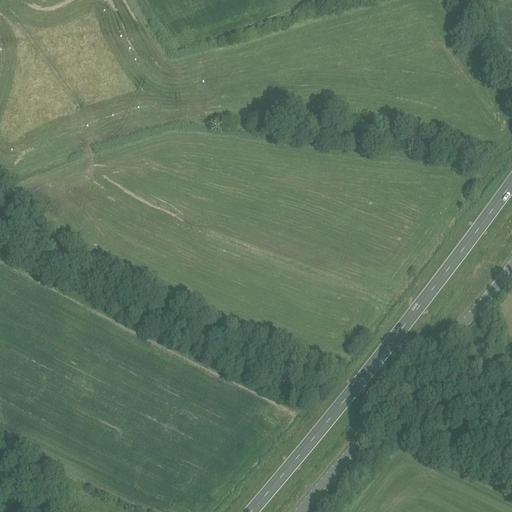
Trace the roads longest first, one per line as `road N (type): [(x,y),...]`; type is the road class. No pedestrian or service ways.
road 1 (primary): [(253,511),(511,184)]
road 2 (unclassified): [(302,511),(511,266)]
